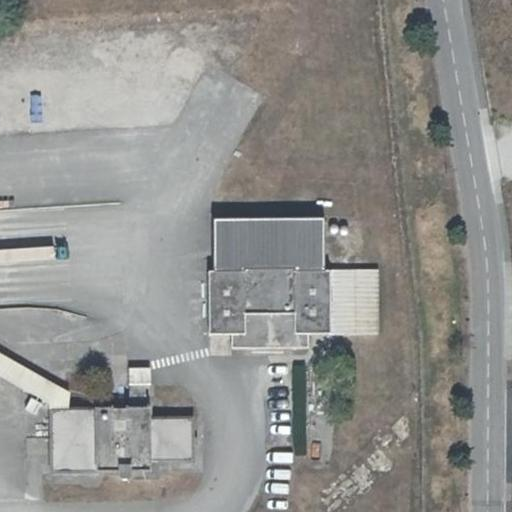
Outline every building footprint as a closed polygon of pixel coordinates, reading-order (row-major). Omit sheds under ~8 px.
[(208,334),(232,335),(232,350),(309,349),(307,335),(381,334),(381,271),(336,270),(336,276),(326,275),(326,221),(215,221),(215,276),(208,275),(208,334)] [(211,352),(231,349),(229,336),(209,339),(211,352)] [(0,380),(49,409),(72,409),(72,394),(0,354),(0,380)] [(146,368),(124,369),(124,404),(93,404),(94,409),(72,409),(49,409),(51,477),(105,477),(104,482),(119,481),(120,486),(155,486),(154,464),(191,462),(191,419),(145,418),(146,368)] [(0,497),(23,498),(22,455),(0,455),(0,497)]
